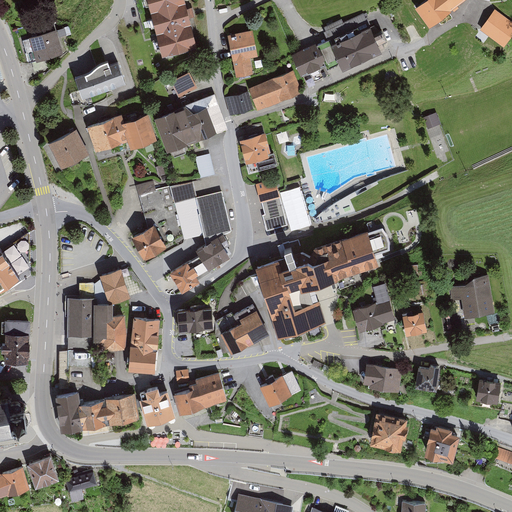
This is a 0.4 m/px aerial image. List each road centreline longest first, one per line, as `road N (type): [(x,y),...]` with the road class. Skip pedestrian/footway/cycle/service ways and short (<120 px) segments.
road 1 (residential): [(164,303),(228,263),(242,245),(207,0)]
road 2 (residential): [(280,357),(362,397),(511,439)]
road 3 (residential): [(68,449),(177,423),(194,433),(269,443),(290,460)]
road 4 (tertiary): [(290,460),(433,479),(511,507)]
road 5 (residential): [(503,337),(399,356),(320,347),(280,357)]
road 6 (tertiary): [(46,211),(42,400),(52,434)]
road 7 (tertiary): [(0,39),(46,211)]
road 8 (residential): [(368,511),(323,490),(213,465),(212,456)]
road 9 (residential): [(280,357),(167,361),(164,303)]
road 10 (residential): [(164,303),(103,228),(84,215),(46,211)]
road 11 (tertiary): [(68,449),(212,456)]
